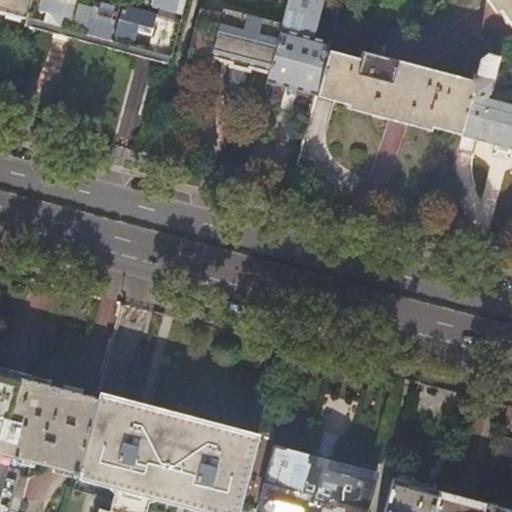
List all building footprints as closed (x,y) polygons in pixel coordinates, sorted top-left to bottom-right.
[(0,0),(0,9),(25,16),(28,0),(0,0)] [(28,0),(25,16),(45,22),(128,45),(169,57),(183,0),(28,0)] [(287,0),(281,25),(269,72),(267,81),(288,86),(315,94),(327,49),(329,42),(311,38),(321,0),(287,0)] [(511,0),(492,0),(511,26),(511,0)] [(269,72),(281,25),(224,9),(222,14),(199,8),(187,56),(212,63),(214,58),(236,63),(269,72)] [(315,94),(315,95),(351,105),(426,125),(460,134),(476,74),(471,73),(469,79),(363,50),(360,58),(327,49),(315,94)] [(476,74),(460,134),(456,149),(472,153),(477,139),(499,145),(511,148),(511,102),(488,96),(499,57),(487,54),(480,58),(476,74)] [(0,511),(7,511),(11,499),(17,476),(24,477),(29,460),(72,471),(70,477),(76,479),(78,473),(97,400),(55,389),(0,374),(0,511)] [(98,398),(97,400),(78,473),(109,481),(121,492),(115,511),(105,511),(98,510),(97,511),(137,511),(142,496),(156,494),(227,511),(237,511),(256,442),(213,431),(133,408),(98,398)] [(273,446),(255,511),(370,511),(380,474),(316,457),(273,446)] [(17,476),(11,499),(22,502),(28,478),(24,477),(17,476)] [(394,478),(384,511),(432,511),(439,490),(416,484),(394,478)] [(463,496),(439,490),(432,511),(480,511),(483,502),(463,496)] [(511,511),(511,509),(504,507),(505,500),(488,496),(486,502),(483,502),(480,511),(511,511)]
